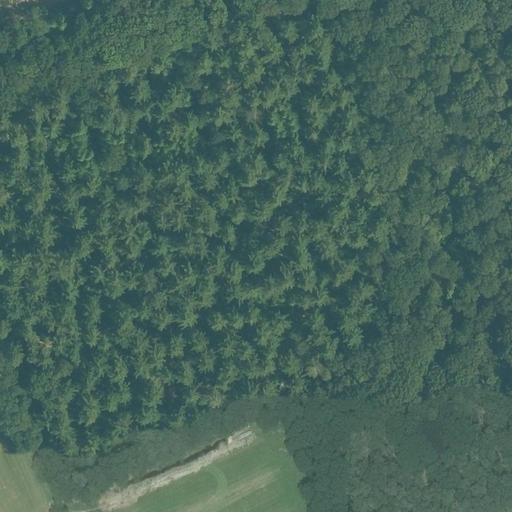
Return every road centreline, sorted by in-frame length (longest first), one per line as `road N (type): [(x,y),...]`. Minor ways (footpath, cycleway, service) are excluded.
road 1 (track): [(0,298),(63,504),(57,511)]
road 2 (tertiary): [(0,77),(189,0)]
